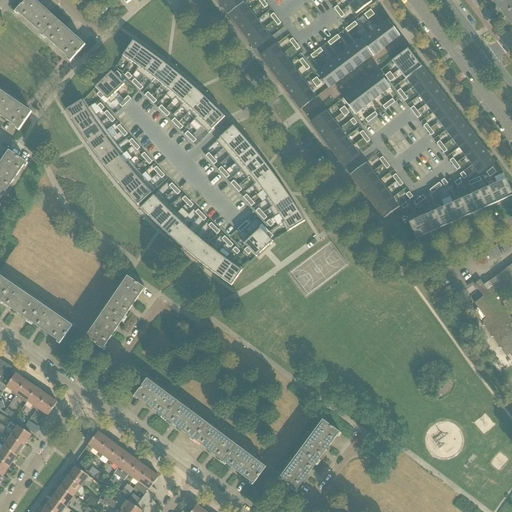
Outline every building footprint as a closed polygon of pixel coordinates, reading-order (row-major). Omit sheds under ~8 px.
[(42,37),(57,21),(44,8),(34,0),(26,0),(15,13),(18,10),(44,34),(42,37)] [(241,0),(229,0),(221,6),(228,15),(229,15),(243,4),(244,3),(241,0)] [(370,0),(356,0),(349,5),(356,14),(372,2),(370,0)] [(503,0),(496,5),(503,15),(511,8),(511,1),(511,0),(503,0)] [(243,4),(229,15),(235,23),(250,12),(243,4)] [(511,8),(503,15),(511,25),(511,24),(511,8)] [(250,12),(235,23),(242,32),(256,21),(250,12)] [(388,20),(379,27),(391,43),(400,36),(388,20)] [(57,21),(42,37),(43,37),(45,35),(72,59),(69,62),(70,62),(85,45),(57,21)] [(256,21),(242,32),(248,41),(263,30),(256,21)] [(379,27),(370,34),(382,50),(391,43),(379,27)] [(263,30),(248,41),(255,50),(269,39),(263,30)] [(370,34),(361,41),(372,55),(373,57),(382,50),(370,34)] [(184,35),(176,41),(182,50),(190,44),(184,35)] [(133,41),(121,58),(130,64),(131,62),(141,47),(133,41)] [(361,41),(352,47),(363,62),(372,55),(361,41)] [(275,46),(260,57),(267,65),(282,54),(275,46)] [(141,47),(131,62),(135,65),(138,67),(139,67),(149,53),(141,47)] [(352,47),(343,54),(354,68),(363,62),(352,47)] [(408,49),(392,61),(399,71),(415,58),(408,49)] [(138,67),(136,71),(144,77),(158,59),(149,53),(139,67),(138,67)] [(282,54),(267,65),(274,74),(288,63),(282,54)] [(343,54),(335,61),(346,75),(354,68),(343,54)] [(415,58),(399,71),(406,80),(407,78),(421,67),(415,58)] [(158,59),(144,77),(152,83),(155,79),(154,79),(165,64),(158,59)] [(335,61),(326,67),(337,82),(346,75),(335,61)] [(288,63),(274,74),(280,83),(295,72),(288,63)] [(165,64),(154,79),(155,79),(158,82),(161,85),(162,85),(173,71),(165,64)] [(326,67),(317,74),(322,79),(328,88),(337,82),(326,67)] [(421,67),(407,78),(414,87),(428,76),(421,67)] [(161,85),(160,86),(167,93),(168,93),(170,91),(169,91),(181,77),(180,77),(174,72),(173,71),(162,85),(161,85)] [(111,72),(103,80),(116,93),(124,85),(118,79),(114,74),(111,72)] [(295,72),(280,83),(287,92),(302,81),(295,72)] [(378,72),(369,79),(381,94),(390,88),(378,72)] [(428,76),(414,87),(420,96),(435,85),(428,76)] [(167,93),(165,95),(173,102),(175,99),(176,97),(188,83),(181,77),(169,91),(170,91),(168,93),(167,93)] [(369,79),(360,85),(372,101),(381,94),(369,79)] [(103,80),(95,88),(99,92),(104,97),(111,104),(120,96),(116,93),(103,80)] [(302,81),(287,92),(294,101),(308,90),(302,81)] [(176,97),(175,99),(182,105),(196,90),(188,83),(176,97)] [(360,85),(351,92),(363,108),(372,101),(360,85)] [(435,85),(420,96),(427,105),(441,94),(435,85)] [(182,105),(180,107),(188,114),(190,112),(189,112),(203,96),(196,90),(182,105)] [(308,90),(294,101),(300,109),(315,98),(308,90)] [(351,92),(343,99),(355,115),(363,108),(351,92)] [(0,93),(0,114),(20,128),(18,131),(31,113),(30,114),(0,93)] [(441,94),(427,105),(433,113),(448,102),(441,94)] [(203,96),(189,112),(190,112),(196,118),(210,103),(203,96)] [(83,100),(66,110),(71,119),(89,108),(88,108),(83,100)] [(448,102),(433,113),(440,122),(454,111),(448,102)] [(196,118),(194,120),(201,127),(218,110),(210,103),(196,118)] [(89,108),(71,119),(77,127),(96,115),(93,111),(91,106),(88,108),(89,108)] [(218,110),(201,127),(208,134),(225,117),(218,110)] [(454,111),(440,122),(446,131),(461,120),(454,111)] [(325,112),(311,123),(317,132),(332,121),(325,112)] [(96,115),(77,127),(82,136),(101,123),(99,119),(96,115)] [(461,120),(446,131),(453,139),(468,128),(461,120)] [(332,121),(317,132),(324,141),(339,130),(332,121)] [(82,136),(87,144),(88,144),(106,131),(104,127),(101,123),(82,136)] [(233,126),(216,142),(223,149),(240,134),(233,126)] [(106,131),(88,144),(94,152),(112,138),(117,135),(111,127),(106,131)] [(468,128),(453,139),(460,148),(474,137),(468,128)] [(339,130),(324,141),(331,149),(345,138),(339,130)] [(240,134),(223,149),(229,156),(246,141),(240,134)] [(474,137),(460,148),(466,157),(481,146),(474,137)] [(112,138),(94,152),(100,160),(118,146),(116,144),(112,138)] [(345,138),(331,149),(338,158),(352,147),(345,138)] [(246,141),(229,156),(233,160),(235,163),(253,149),(246,141)] [(118,146),(100,160),(106,168),(120,157),(124,154),(118,146)] [(481,146),(466,157),(473,165),(487,154),(481,146)] [(352,147),(338,158),(344,167),(359,156),(352,147)] [(235,164),(230,168),(235,175),(241,171),(259,156),(253,149),(235,163),(235,164)] [(0,190),(6,194),(5,193),(25,163),(27,164),(9,151),(0,163),(0,190)] [(120,157),(106,168),(112,176),(126,164),(125,164),(129,161),(131,159),(126,152),(124,154),(120,157)] [(487,154),(473,165),(479,174),(494,163),(487,154)] [(259,156),(241,171),(247,179),(249,177),(265,164),(259,156)] [(126,164),(112,176),(118,183),(135,168),(132,164),(129,161),(125,164),(126,164)] [(365,163),(350,176),(356,184),(372,172),(365,163)] [(265,164),(249,177),(254,184),(255,184),(271,172),(265,164)] [(135,168),(118,183),(124,191),(142,176),(135,168)] [(254,184),(253,185),(259,194),(263,191),(262,191),(277,180),(271,172),(255,184),(254,184)] [(372,172),(356,184),(363,193),(379,181),(372,172)] [(142,176),(124,191),(131,198),(148,183),(145,179),(142,176)] [(511,193),(506,179),(497,183),(504,200),(511,196),(511,193)] [(277,180),(262,191),(263,191),(268,198),(283,188),(277,180)] [(379,181),(363,193),(370,202),(386,190),(379,181)] [(131,198),(138,206),(155,190),(148,183),(131,198)] [(497,183),(488,187),(495,204),(504,200),(497,183)] [(488,187),(479,191),(487,208),(495,204),(488,187)] [(268,198),(266,199),(271,207),(271,208),(288,196),(283,188),(268,198)] [(386,190),(370,202),(376,211),(392,199),(386,190)] [(479,191),(470,195),(478,212),(487,208),(479,191)] [(157,192),(140,209),(147,216),(148,216),(164,200),(157,192)] [(470,195),(461,199),(469,216),(478,212),(470,195)] [(271,207),(269,209),(275,217),(279,215),(279,214),(294,205),(288,196),(271,208),(271,207)] [(392,199),(376,211),(383,220),(399,208),(392,199)] [(461,199),(453,203),(460,220),(469,216),(461,199)] [(164,200),(148,216),(155,223),(171,206),(164,200)] [(453,203),(444,207),(451,224),(460,220),(453,203)] [(294,205),(279,214),(279,215),(284,222),(299,213),(294,205)] [(171,206),(155,223),(162,230),(177,213),(171,206)] [(444,207),(435,211),(442,228),(451,224),(444,207)] [(435,211),(426,215),(434,232),(442,228),(435,211)] [(162,230),(169,236),(181,223),(182,223),(185,220),(177,213),(162,230)] [(284,222),(281,223),(287,232),(305,222),(299,213),(284,222)] [(426,215),(417,219),(425,235),(434,232),(426,215)] [(417,219),(408,223),(416,239),(425,235),(417,219)] [(181,223),(169,236),(176,243),(188,229),(182,223),(181,223)] [(258,227),(250,235),(264,250),(272,242),(270,239),(266,235),(258,227)] [(188,229),(176,243),(184,250),(196,236),(188,229)] [(250,235),(242,242),(247,248),(251,252),(256,257),(264,250),(250,235)] [(196,236),(184,250),(192,256),(203,242),(196,236)] [(203,242),(192,256),(199,262),(210,248),(203,242)] [(199,262),(207,268),(218,254),(218,253),(210,248),(199,262)] [(218,254),(207,268),(215,274),(227,258),(219,252),(218,253),(218,254)] [(227,258),(215,274),(223,280),(235,263),(227,258)] [(223,280),(231,286),(243,269),(235,263),(223,280)] [(502,349),(504,350),(506,348),(510,353),(509,354),(511,357),(511,264),(488,282),(492,287),(487,290),(482,283),(479,285),(477,283),(476,284),(475,287),(483,297),(474,304),(485,319),(483,321),(482,324),(483,325),(483,327),(484,327),(485,328),(487,328),(490,326),(493,331),(491,332),(491,335),(491,336),(491,338),(493,338),(494,339),(496,339),(498,337),(502,342),(499,344),(499,346),(499,347),(499,348),(501,349),(502,349)] [(0,301),(11,285),(0,277),(0,301)] [(129,278),(108,309),(125,320),(122,318),(143,288),(146,290),(128,277),(127,278),(129,278)] [(0,301),(0,302),(30,322),(29,324),(41,305),(11,285),(0,301)] [(29,324),(30,322),(60,343),(59,344),(59,345),(72,326),(41,305),(29,324)] [(125,320),(108,309),(87,339),(86,338),(86,339),(104,351),(101,349),(122,319),(125,321),(125,320)] [(0,391),(2,393),(6,387),(15,374),(12,372),(13,371),(2,363),(0,365),(0,391)] [(11,393),(15,396),(17,394),(26,381),(15,374),(6,387),(12,391),(11,393)] [(163,420),(176,403),(147,381),(148,380),(147,380),(134,398),(136,395),(165,417),(163,420)] [(26,381),(17,394),(23,398),(21,400),(26,403),(27,401),(36,388),(26,381)] [(36,388),(27,401),(33,405),(32,407),(36,410),(38,408),(47,395),(36,388)] [(47,395),(38,408),(43,412),(42,414),(47,417),(57,403),(47,395)] [(192,442),(193,442),(205,425),(176,403),(163,420),(164,420),(166,417),(194,439),(192,442)] [(5,412),(4,413),(11,418),(11,417),(14,414),(7,409),(6,411),(5,412)] [(17,416),(14,420),(21,425),(22,424),(24,421),(18,416),(17,416)] [(29,421),(25,427),(26,428),(32,432),(33,433),(35,434),(36,434),(36,433),(39,428),(29,422),(29,421)] [(324,422),(302,452),(318,464),(319,464),(316,462),(338,433),(340,435),(341,434),(323,421),(322,421),(324,422)] [(222,464),(235,447),(205,425),(193,442),(195,439),(224,461),(222,464)] [(18,426),(11,437),(24,446),(31,435),(18,426)] [(93,448),(98,452),(108,440),(98,432),(87,447),(91,450),(93,448)] [(11,437),(3,447),(17,456),(24,446),(11,437)] [(103,456),(108,460),(118,447),(108,440),(98,452),(98,453),(97,455),(102,458),(103,456)] [(3,447),(0,451),(0,459),(10,467),(17,456),(3,447)] [(113,464),(119,468),(128,455),(118,447),(108,460),(109,460),(107,462),(112,466),(113,464)] [(235,447),(222,464),(223,464),(225,461),(254,483),(252,486),(266,468),(265,468),(264,469),(235,447)] [(318,464),(302,452),(280,481),(279,480),(278,480),(296,494),(297,493),(294,491),(316,462),(318,464)] [(119,468),(114,474),(124,481),(127,477),(138,462),(128,455),(119,468)] [(0,459),(0,474),(3,477),(10,467),(0,459)] [(88,466),(82,461),(79,465),(85,470),(88,466)] [(133,479),(139,483),(148,470),(138,462),(127,477),(132,480),(133,479)] [(76,467),(68,477),(81,487),(83,488),(86,484),(84,482),(89,476),(76,467)] [(93,467),(89,472),(96,477),(100,472),(93,467)] [(137,485),(135,488),(136,489),(143,495),(145,495),(148,492),(151,488),(159,478),(148,470),(139,483),(137,485)] [(68,477),(60,487),(73,497),(74,497),(75,498),(79,494),(77,492),(81,487),(68,477)] [(111,479),(106,485),(110,488),(114,481),(111,479)] [(60,487),(53,497),(66,507),(68,508),(71,504),(69,502),(73,497),(60,487)] [(131,493),(124,488),(122,492),(128,497),(131,493)] [(130,502),(129,502),(138,508),(142,511),(143,511),(142,511),(145,508),(157,491),(151,488),(148,492),(145,495),(144,497),(137,507),(136,507),(130,502)] [(106,489),(101,496),(105,499),(109,492),(106,489)] [(133,494),(128,501),(130,502),(136,507),(141,500),(133,494)] [(92,496),(86,503),(91,507),(92,508),(97,501),(92,496)] [(105,499),(103,501),(108,505),(109,503),(110,501),(112,500),(107,496),(105,499)] [(53,497),(46,507),(52,511),(62,511),(65,508),(66,507),(53,497)] [(109,503),(108,505),(113,509),(117,504),(116,503),(112,500),(110,501),(109,503)] [(129,502),(121,511),(142,511),(129,502)]
